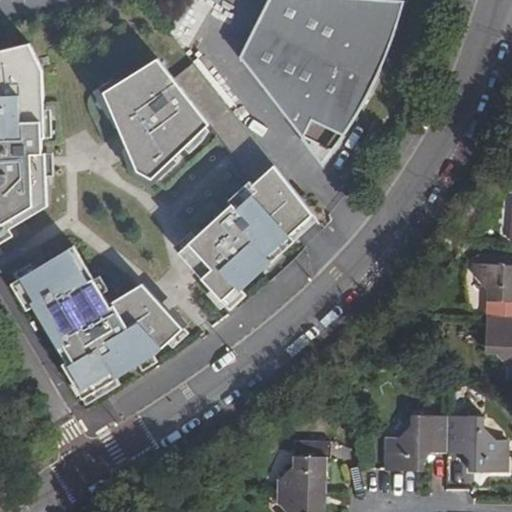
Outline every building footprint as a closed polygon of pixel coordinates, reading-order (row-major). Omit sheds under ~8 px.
[(406,4),(365,0),(270,0),(239,58),(305,138),(334,152),(345,136),(352,123),(361,107),(371,87),(383,60),(397,29),(406,4)] [(34,42),(0,50),(0,236),(51,206),(49,152),(46,152),(46,138),(49,138),(47,69),(34,42)] [(174,80),(159,60),(108,99),(115,140),(124,162),(118,163),(121,183),(155,182),(210,126),(174,80)] [(276,164),(193,62),(174,80),(210,126),(211,125),(257,183),(276,164)] [(320,218),(276,164),(257,183),(256,184),(252,181),(231,201),(234,205),(183,255),(230,305),(260,276),(255,271),(265,261),(273,253),(278,258),(286,251),(320,218)] [(114,307),(77,245),(20,279),(70,361),(65,364),(86,398),(120,378),(119,375),(157,354),(186,327),(145,282),(115,302),(117,304),(114,307)] [(273,253),(265,261),(274,270),(290,255),(286,251),(278,258),(273,253)] [(511,265),(476,264),(476,276),(489,289),(486,350),(498,351),(508,363),(508,375),(511,375),(511,265)] [(483,418),(413,415),(413,425),(399,437),(391,437),(390,468),(423,469),(423,456),(432,449),(462,452),(471,461),(471,469),(503,470),(504,442),(496,441),(482,427),(483,418)] [(329,457),(331,442),(295,441),(293,466),(280,478),(279,504),(287,511),(324,511),(327,456),(329,457)]
